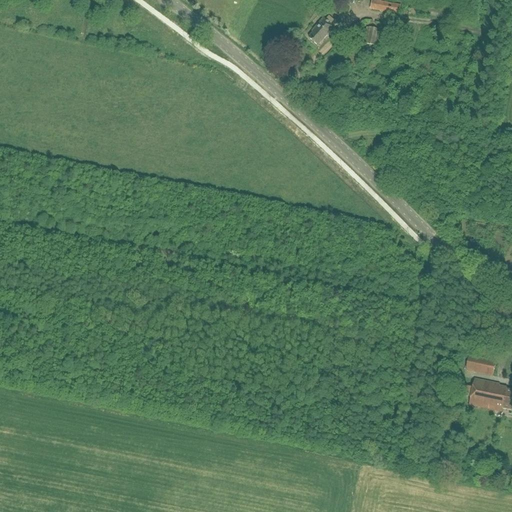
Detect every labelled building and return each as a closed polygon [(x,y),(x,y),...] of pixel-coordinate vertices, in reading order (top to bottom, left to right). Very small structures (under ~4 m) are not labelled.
[(331,11),(334,0),(325,0),(323,9),(331,11)] [(398,16),(401,7),(371,1),(370,10),(398,16)] [(409,15),(417,16),(426,17),(427,17),(450,21),(450,19),(457,20),(459,9),(453,7),(430,3),(429,3),(411,1),(409,15)] [(329,36),(335,29),(323,19),(312,32),(313,33),(308,38),(318,47),(328,35),(329,36)] [(378,47),(379,39),(381,32),(366,29),(364,44),(378,47)] [(385,29),(383,29),(381,40),(401,43),(403,33),(385,29)] [(468,357),(465,371),(493,377),(496,363),(468,357)] [(511,411),(511,391),(506,391),(506,389),(500,388),(500,385),(474,381),(469,406),(492,411),(492,415),(497,416),(498,412),(501,413),(502,409),(511,411)]
